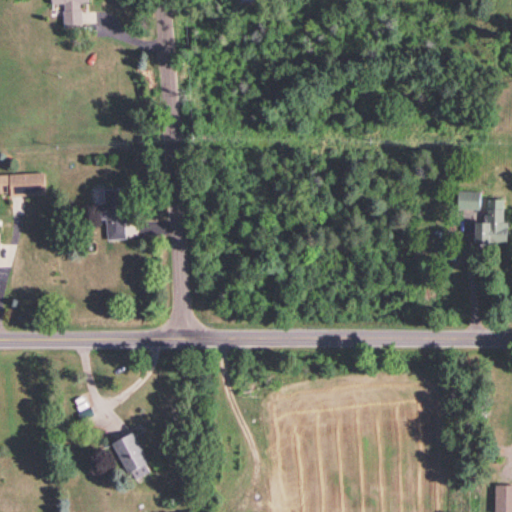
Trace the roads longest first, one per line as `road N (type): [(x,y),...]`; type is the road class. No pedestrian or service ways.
road 1 (tertiary): [(0,337),(511,338)]
road 2 (residential): [(183,337),(162,0)]
